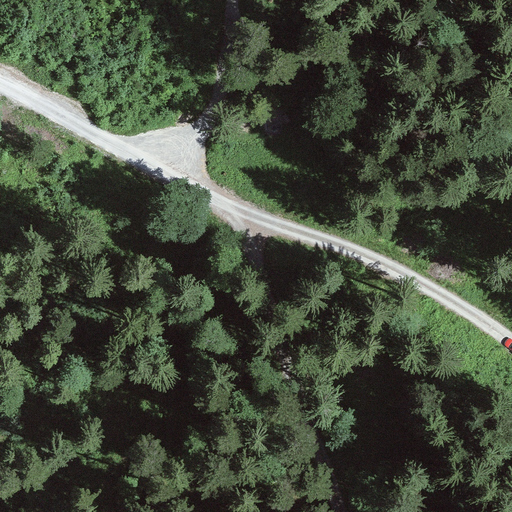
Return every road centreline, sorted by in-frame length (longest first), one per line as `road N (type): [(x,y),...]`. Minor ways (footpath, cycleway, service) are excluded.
road 1 (track): [(340,511),(239,216)]
road 2 (track): [(511,344),(359,252),(239,216)]
road 3 (track): [(169,180),(0,85)]
